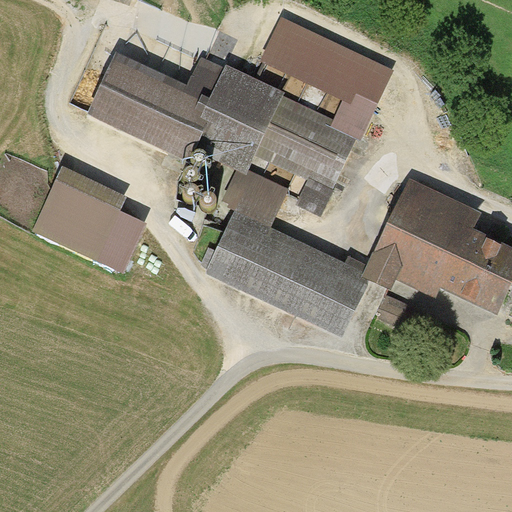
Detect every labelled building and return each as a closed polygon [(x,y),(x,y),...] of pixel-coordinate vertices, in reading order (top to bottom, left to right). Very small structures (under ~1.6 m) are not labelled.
[(394,73),(281,18),(259,62),(263,64),(255,79),(286,94),(284,97),(334,121),(331,127),(356,139),(360,142),(394,73)] [(332,189),(356,139),(331,127),(334,121),(284,97),(286,94),(255,79),(227,66),(226,69),(202,57),(187,88),(118,55),(88,115),(190,164),(196,151),(237,171),(247,176),(249,171),(290,190),(289,193),(299,198),(295,207),(321,220),(335,191),(332,189)] [(127,199),(63,169),(34,232),(97,262),(120,213),(127,199)] [(290,190),(249,171),(247,176),(237,171),(218,210),(233,216),(206,275),(342,340),(371,281),(363,277),(364,274),(272,229),(289,193),(290,190)] [(482,215),(409,180),(364,274),(363,277),(371,281),(392,291),(397,281),(437,300),(441,290),(497,317),(511,285),(511,251),(473,234),(482,215)] [(149,226),(120,213),(97,262),(125,274),(149,226)]
